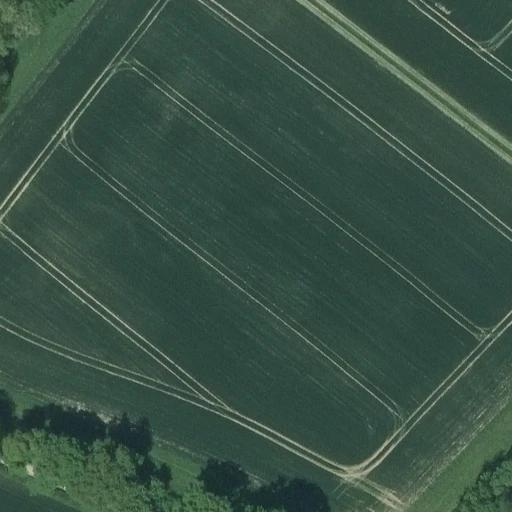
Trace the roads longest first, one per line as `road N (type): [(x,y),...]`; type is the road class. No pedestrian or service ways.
road 1 (track): [(511,143),(336,0)]
road 2 (unclassified): [(138,511),(0,457)]
